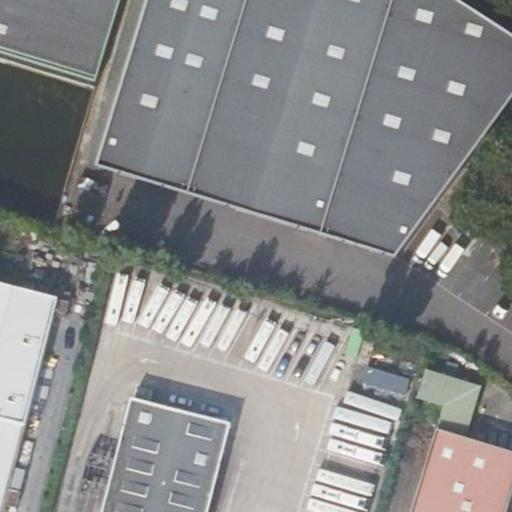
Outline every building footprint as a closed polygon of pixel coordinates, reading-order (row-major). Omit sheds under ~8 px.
[(0,0),(0,55),(95,85),(123,0),(0,0)] [(360,262),(395,274),(511,114),(511,29),(463,0),(148,0),(95,174),(199,209),(206,189),(305,222),(298,241),(337,254),(360,262)] [(199,209),(298,241),(305,222),(206,189),(199,209)] [(353,285),(360,262),(337,254),(330,277),(353,285)] [(0,511),(2,511),(5,502),(16,506),(20,490),(10,487),(54,313),(64,315),(68,299),(0,280),(0,511)] [(445,403),(442,417),(475,423),(483,380),(426,370),(420,399),(445,403)] [(206,511),(231,419),(133,393),(102,511),(206,511)] [(509,511),(511,501),(511,447),(438,427),(415,511),(509,511)]
